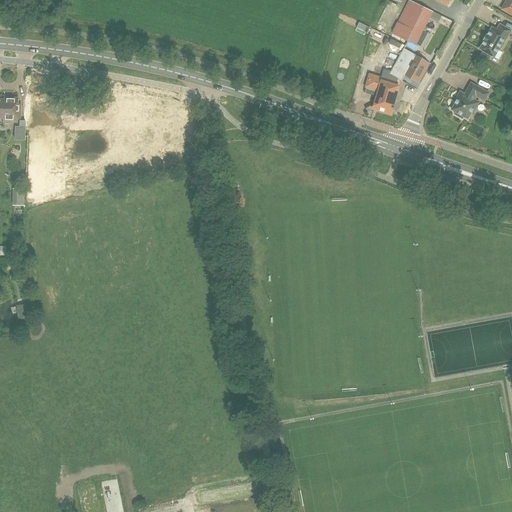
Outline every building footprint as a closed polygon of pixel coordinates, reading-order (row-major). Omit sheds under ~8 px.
[(511,14),(511,0),(506,0),(502,9),(511,14)] [(417,12),(404,37),(415,43),(428,17),(417,12)] [(484,41),(479,49),(483,51),(481,55),(488,59),(490,55),(494,57),(498,60),(502,52),(499,51),(510,31),(500,24),(496,30),(492,27),(487,35),(486,35),(482,41),(484,41)] [(424,31),(417,44),(424,48),(431,35),(424,31)] [(391,71),(390,74),(398,78),(400,80),(404,74),(405,74),(419,82),(420,79),(427,67),(429,64),(414,56),(403,50),(391,71)] [(370,74),(364,93),(375,96),(374,97),(376,98),(373,109),(391,114),(392,110),(395,100),(391,99),(396,84),(396,82),(398,78),(390,74),(391,71),(384,69),(381,78),(370,74)] [(460,92),(454,103),(455,103),(452,110),(456,112),(454,114),(462,119),(463,117),(467,119),(471,112),(473,113),(479,103),(474,100),(477,96),(484,101),(489,94),(471,84),(465,95),(460,92)] [(105,132),(126,135),(130,110),(166,116),(169,98),(109,89),(107,104),(109,105),(105,132)] [(18,104),(18,99),(12,98),(12,96),(4,96),(4,98),(4,100),(3,119),(3,123),(11,123),(15,119),(20,119),(21,104),(18,104)] [(62,198),(64,127),(30,126),(28,197),(62,198)] [(101,140),(72,139),(72,157),(101,158),(101,140)] [(69,182),(99,182),(99,165),(69,164),(69,182)]
